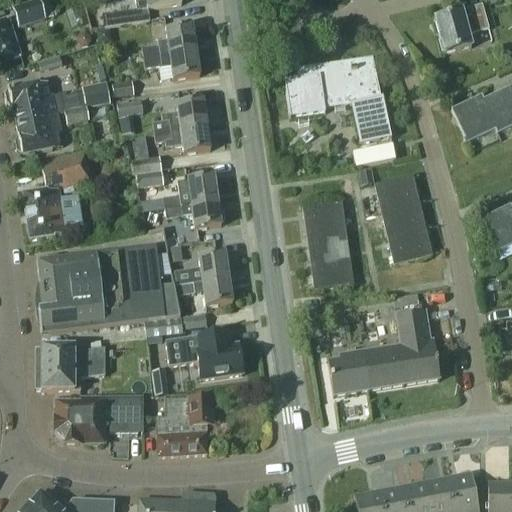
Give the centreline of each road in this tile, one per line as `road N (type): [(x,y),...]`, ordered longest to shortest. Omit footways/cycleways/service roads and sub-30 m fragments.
road 1 (secondary): [(298,463),(230,0)]
road 2 (residential): [(478,426),(449,236),(406,85),(374,18)]
road 3 (unclassified): [(298,463),(208,475),(97,474),(14,456)]
road 4 (tertiary): [(298,463),(478,426)]
road 5 (residential): [(12,370),(0,244)]
